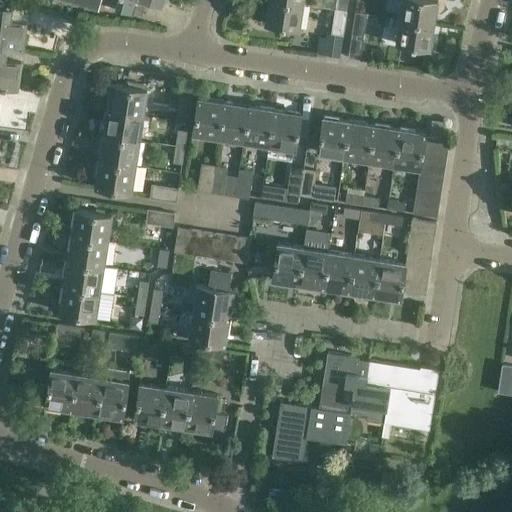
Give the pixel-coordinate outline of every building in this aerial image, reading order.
[(61,0),(97,10),(98,9),(96,9),(98,2),(115,6),(132,11),(135,1),(144,3),(160,7),(162,0),(61,0)] [(303,4),(279,0),(267,0),(264,23),(299,29),(303,4)] [(335,0),(334,9),(346,11),(348,0),(335,0)] [(401,0),(398,19),(433,24),(436,0),(401,0)] [(0,46),(3,47),(22,50),(26,22),(7,19),(8,6),(0,5),(0,46)] [(346,11),(334,9),(330,33),(325,32),(324,38),(318,37),(317,54),(339,58),(346,11)] [(366,14),(354,12),(350,37),(347,57),(359,59),(366,14)] [(433,24),(398,19),(395,44),(429,50),(433,24)] [(0,86),(17,89),(21,61),(1,59),(3,47),(0,46),(0,86)] [(106,109),(142,115),(146,89),(110,83),(106,109)] [(192,96),(179,94),(175,120),(188,122),(192,96)] [(223,101),(197,97),(192,132),(218,136),(223,101)] [(218,136),(243,140),(248,105),(223,101),(218,136)] [(243,140),(268,144),(274,109),(248,105),(243,140)] [(138,140),(142,115),(106,109),(102,135),(138,140)] [(300,113),(274,109),(268,144),(294,148),(300,113)] [(343,156),(348,120),(322,116),(317,152),(343,156)] [(373,124),(348,120),(343,156),(368,160),(373,124)] [(398,128),(373,124),(368,160),(393,164),(398,128)] [(421,153),(423,140),(424,132),(398,128),(393,164),(419,168),(419,164),(421,153)] [(186,130),(177,129),(174,146),(184,147),(186,130)] [(134,165),(138,140),(102,135),(98,160),(134,165)] [(447,144),(423,140),(421,153),(445,156),(447,144)] [(172,163),(181,165),(184,147),(174,146),(172,163)] [(443,168),(445,156),(421,153),(419,164),(443,168)] [(134,165),(98,160),(94,185),(130,191),(134,165)] [(209,191),(213,165),(201,164),(198,189),(209,191)] [(442,179),(443,168),(419,164),(419,168),(418,175),(442,179)] [(213,165),(209,191),(222,193),(226,167),(213,165)] [(299,194),(303,168),(290,166),(286,192),(285,201),(297,203),(298,194),(299,194)] [(303,168),(299,194),(311,196),(315,170),(303,168)] [(234,195),(248,197),(252,171),(238,169),(234,195)] [(440,192),(442,179),(418,175),(416,188),(440,192)] [(149,197),(175,201),(177,188),(151,184),(149,197)] [(438,204),(440,192),(416,188),(414,200),(438,204)] [(345,194),(344,202),(361,205),(362,196),(345,194)] [(361,205),(386,208),(387,199),(362,196),(361,205)] [(403,211),(405,202),(387,199),(386,208),(403,211)] [(436,216),(438,204),(414,200),(412,212),(436,216)] [(255,202),(253,216),(307,225),(307,224),(309,211),(309,210),(308,210),(255,202)] [(309,210),(309,211),(325,214),(327,204),(309,202),(308,210),(309,210)] [(341,217),(359,219),(360,210),(343,207),(341,217)] [(70,235),(106,240),(110,214),(75,209),(70,235)] [(172,226),(173,213),(148,209),(146,222),(172,226)] [(369,212),(367,220),(384,223),(385,214),(369,212)] [(400,225),(402,217),(385,214),(384,223),(400,225)] [(433,234),(435,222),(411,218),(409,230),(433,234)] [(185,252),(189,228),(177,227),(174,251),(185,252)] [(189,228),(185,252),(198,254),(201,230),(189,228)] [(209,256),(213,232),(201,230),(198,254),(209,256)] [(409,230),(407,242),(431,245),(433,234),(409,230)] [(222,258),(225,234),(213,232),(209,256),(222,258)] [(225,234),(222,258),(234,260),(237,236),(225,234)] [(70,235),(66,260),(102,266),(106,240),(70,235)] [(237,236),(234,260),(246,262),(249,238),(237,236)] [(297,282),(303,246),(277,242),(271,278),(297,282)] [(407,242),(405,254),(429,258),(431,245),(407,242)] [(328,250),(303,246),(297,282),(323,286),(328,250)] [(158,249),(156,267),(165,268),(167,250),(158,249)] [(323,286),(348,290),(353,254),(328,250),(323,286)] [(348,290),(373,294),(378,258),(353,254),(348,290)] [(404,262),(378,258),(373,294),(398,298),(400,289),(402,277),(403,265),(427,269),(429,258),(405,254),(404,262)] [(98,291),(102,266),(66,260),(63,285),(98,291)] [(426,281),(427,269),(403,265),(402,277),(426,281)] [(192,311),(228,317),(232,290),(228,289),(230,273),(209,270),(207,286),(196,284),(192,311)] [(424,293),(426,281),(402,277),(400,289),(424,293)] [(131,297),(136,297),(146,298),(148,282),(138,281),(138,285),(133,285),(131,297)] [(98,291),(63,285),(58,311),(94,317),(98,291)] [(162,290),(152,289),(150,305),(159,306),(162,290)] [(134,314),(143,315),(146,298),(136,297),(134,314)] [(147,322),(157,324),(159,306),(150,305),(147,322)] [(228,317),(192,311),(188,337),(224,343),(228,317)] [(84,327),(57,323),(54,341),(81,345),(84,327)] [(107,331),(91,328),(90,337),(106,339),(107,331)] [(108,332),(106,347),(136,351),(138,336),(108,332)] [(155,338),(153,348),(170,351),(172,341),(155,338)] [(181,353),(183,343),(172,341),(170,351),(181,353)] [(223,349),(205,347),(204,356),(222,359),(223,349)] [(318,406),(318,407),(350,412),(351,404),(385,409),(389,385),(365,381),(369,360),(358,358),(358,356),(327,351),(318,406)] [(381,436),(388,437),(390,422),(428,428),(438,368),(419,365),(419,367),(369,360),(365,381),(389,385),(385,409),(383,422),(381,436)] [(511,365),(503,364),(498,392),(511,394),(511,365)] [(101,376),(96,413),(122,417),(129,371),(103,367),(101,376)] [(31,403),(71,409),(76,373),(50,369),(48,386),(34,384),(31,403)] [(101,376),(76,373),(71,409),(96,413),(101,376)] [(159,423),(165,387),(139,383),(133,419),(159,423)] [(159,423),(185,427),(190,391),(165,387),(159,423)] [(190,391),(185,427),(224,433),(227,414),(214,412),(216,395),(190,391)] [(318,406),(280,400),(271,456),(303,461),(306,439),(324,442),(325,440),(345,443),(350,412),(318,407),(318,406)]
